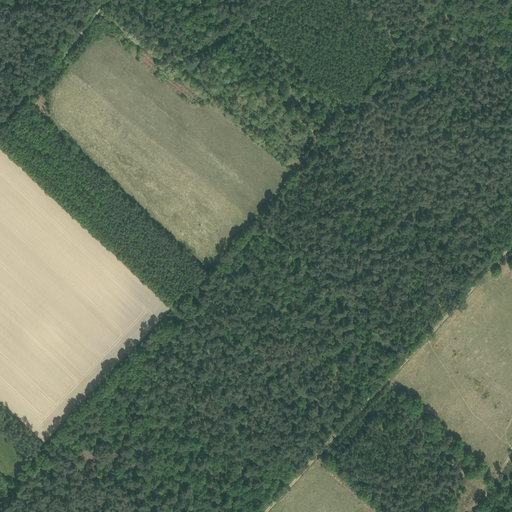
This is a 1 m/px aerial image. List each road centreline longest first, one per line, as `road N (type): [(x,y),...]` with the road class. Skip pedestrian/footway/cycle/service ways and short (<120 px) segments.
road 1 (track): [(244,24),(308,80),(294,107),(310,128),(475,283)]
road 2 (track): [(264,511),(475,283)]
road 3 (track): [(99,8),(168,63),(232,32)]
road 4 (track): [(0,124),(79,33)]
